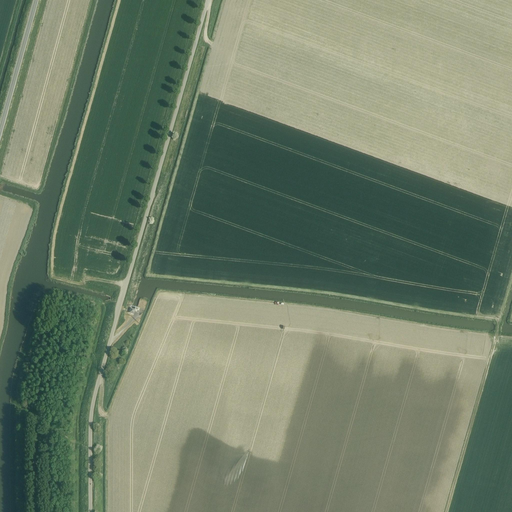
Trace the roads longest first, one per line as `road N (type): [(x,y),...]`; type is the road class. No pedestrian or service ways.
road 1 (unclassified): [(89,511),(90,414),(208,0)]
road 2 (track): [(445,511),(494,340)]
road 3 (unclassified): [(0,131),(36,0)]
